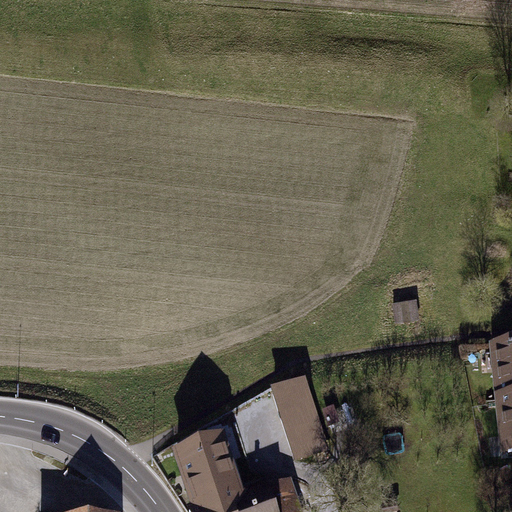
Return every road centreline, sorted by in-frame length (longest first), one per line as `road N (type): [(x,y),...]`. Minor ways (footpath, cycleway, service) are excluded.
road 1 (track): [(118,475),(297,366),(511,327)]
road 2 (tertiary): [(153,511),(85,454),(37,430),(0,425)]
